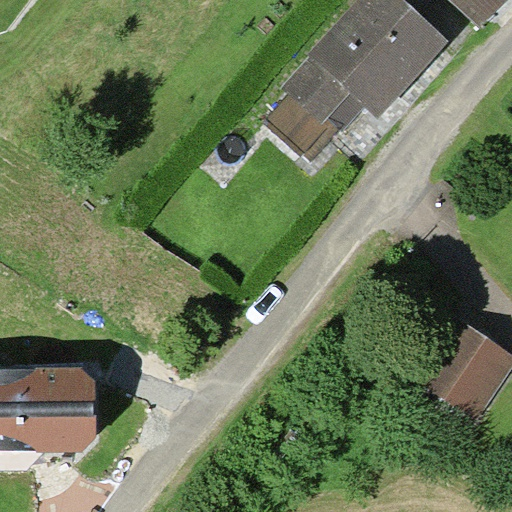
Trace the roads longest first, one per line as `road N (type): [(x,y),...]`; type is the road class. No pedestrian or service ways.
road 1 (track): [(120,511),(386,179)]
road 2 (residential): [(511,41),(386,179)]
